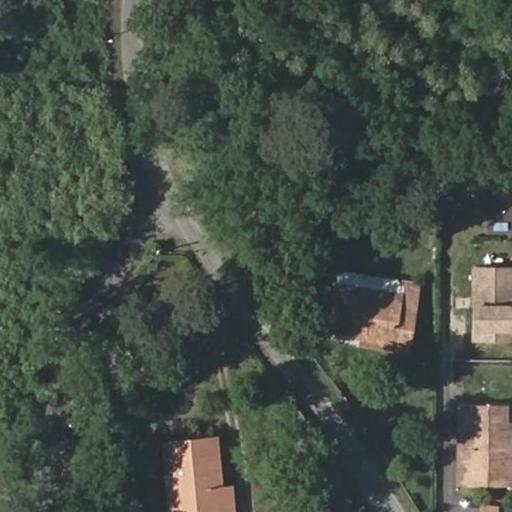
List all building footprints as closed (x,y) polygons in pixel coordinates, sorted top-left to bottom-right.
[(511,265),(470,265),(470,341),(511,341),(511,265)] [(399,284),(396,279),(343,271),(338,275),(336,284),(398,294),(399,284)] [(336,284),(335,284),(328,330),(361,336),(390,340),(389,348),(407,351),(417,287),(399,284),(398,294),(336,284)] [(389,348),(390,340),(361,336),(360,344),(389,348)] [(511,485),(511,448),(505,448),(505,422),(505,405),(458,405),(457,485),(511,485)] [(220,511),(219,493),(214,437),(164,441),(169,511),(220,511)] [(230,511),(229,492),(219,493),(220,511),(230,511)] [(511,511),(511,504),(481,502),(479,511),(511,511)]
